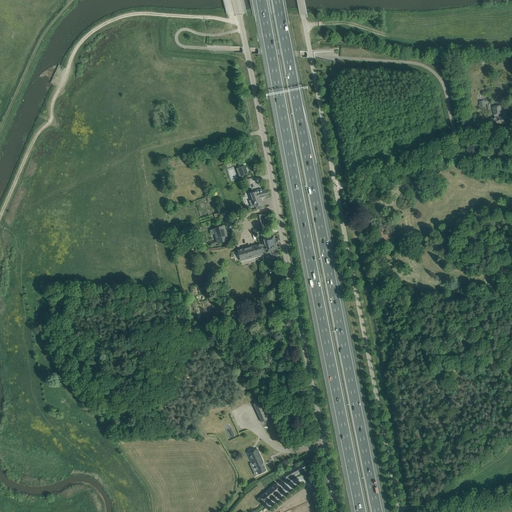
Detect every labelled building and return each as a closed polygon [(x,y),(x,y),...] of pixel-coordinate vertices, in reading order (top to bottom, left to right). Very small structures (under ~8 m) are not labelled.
[(499,117),(499,114),(497,106),(492,107),(494,115),(495,118),(491,118),(492,125),(500,124),(499,117)] [(499,117),(500,124),(508,123),(507,116),(499,117)] [(245,165),(237,168),(241,177),(248,174),(245,165)] [(250,201),(252,207),(255,206),(256,210),(263,208),(264,208),(261,199),(265,198),(264,197),(268,196),(266,190),(257,192),(256,188),(249,190),(252,200),(250,201)] [(185,225),(185,227),(182,228),(183,233),(193,230),(192,226),(188,227),(188,224),(185,225)] [(213,229),(218,244),(228,241),(224,226),(213,229)] [(277,244),(277,241),(275,242),(273,236),(261,239),(261,240),(262,244),(256,246),(259,256),(267,253),(270,252),(271,257),(278,255),(277,250),(276,244),(277,244)] [(238,251),(241,261),(259,256),(256,246),(241,250),(240,250),(238,251)] [(253,404),(262,423),(270,419),(262,400),(253,404)] [(254,466),(255,467),(258,474),(258,475),(266,471),(262,463),(263,462),(257,449),(247,453),(253,467),(254,466)] [(282,475),(285,481),(309,469),(306,462),(282,475)] [(259,497),(265,505),(272,498),(273,499),(282,491),(276,483),(259,497)]
